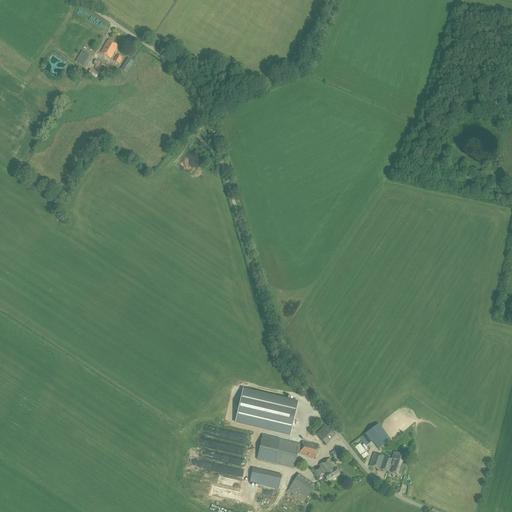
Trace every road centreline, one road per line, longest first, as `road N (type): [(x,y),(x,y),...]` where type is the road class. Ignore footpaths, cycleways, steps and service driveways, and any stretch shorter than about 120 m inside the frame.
road 1 (unclassified): [(432,511),(377,484),(283,365),(213,121),(194,82),(78,0)]
road 2 (track): [(213,121),(245,88),(302,71),(335,0)]
